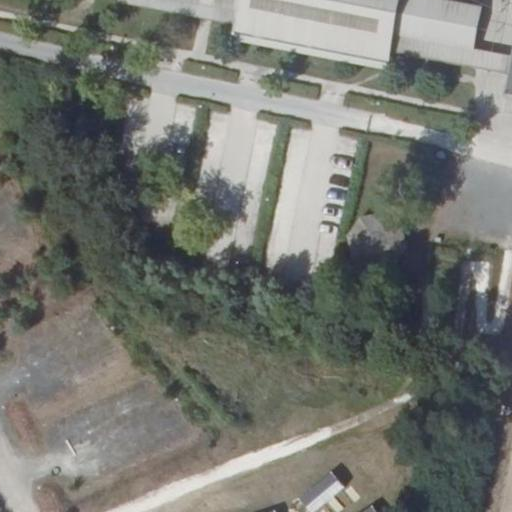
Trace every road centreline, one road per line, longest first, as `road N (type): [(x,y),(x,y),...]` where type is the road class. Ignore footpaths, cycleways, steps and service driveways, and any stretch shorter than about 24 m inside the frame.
road 1 (track): [(471,147),(443,377),(148,511)]
road 2 (track): [(375,127),(511,156)]
